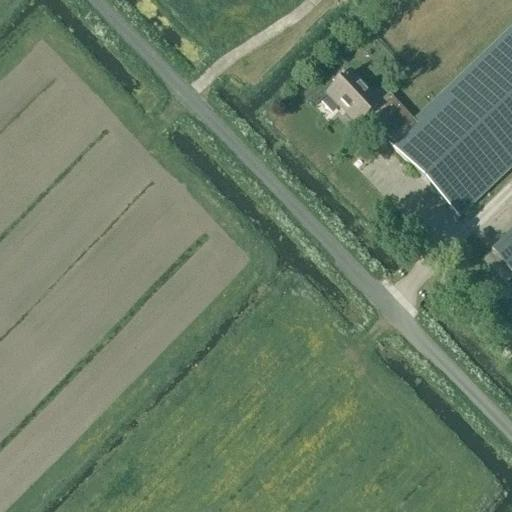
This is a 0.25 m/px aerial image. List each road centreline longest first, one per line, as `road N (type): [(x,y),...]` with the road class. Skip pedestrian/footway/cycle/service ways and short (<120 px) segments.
road 1 (unclassified): [(511,433),(94,0)]
road 2 (track): [(313,0),(228,57),(187,96)]
